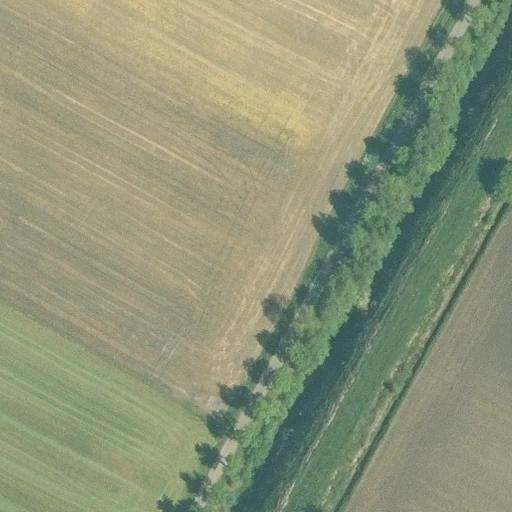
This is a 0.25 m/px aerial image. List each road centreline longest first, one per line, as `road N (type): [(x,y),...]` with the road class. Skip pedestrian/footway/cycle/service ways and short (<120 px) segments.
road 1 (unclassified): [(195,511),(476,0)]
road 2 (track): [(289,511),(511,109)]
